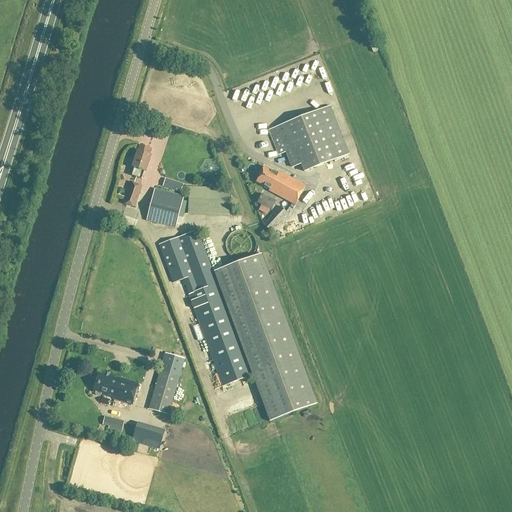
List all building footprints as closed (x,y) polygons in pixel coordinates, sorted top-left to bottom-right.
[(254,93),(264,96),(266,90),(256,87),(254,93)] [(332,101),(337,97),(330,88),(326,92),(332,101)] [(249,90),(246,94),(255,101),(258,96),(249,90)] [(242,93),(238,98),(248,104),(251,99),(242,93)] [(239,107),(233,115),(243,123),(249,114),(240,107),(243,103),(234,95),(230,100),(239,107)] [(307,101),(304,105),(310,110),(314,106),(307,101)] [(269,131),(278,155),(286,152),(292,168),(301,165),(304,173),(349,155),(330,107),(269,131)] [(242,132),(244,139),(257,135),(254,128),(242,132)] [(141,179),(144,171),(146,172),(151,156),(149,155),(151,149),(140,146),(138,152),(137,151),(132,167),(134,168),(132,176),(141,179)] [(330,163),(333,171),(344,167),(341,159),(330,163)] [(268,191),(295,205),(305,187),(278,172),(277,174),(265,167),(257,182),(269,189),(268,191)] [(333,186),(344,183),(342,175),(331,178),(333,186)] [(181,193),(184,187),(169,180),(166,186),(181,193)] [(342,185),(344,192),(355,189),(353,182),(342,185)] [(134,207),(140,191),(141,187),(130,183),(123,204),(134,207)] [(230,189),(189,187),(188,215),(229,217),(229,203),(230,189)] [(147,221),(176,228),(184,197),(155,189),(147,221)] [(358,203),(360,198),(366,200),(368,195),(360,192),(358,197),(352,195),(351,200),(358,203)] [(276,202),(262,194),(257,203),(272,210),(276,202)] [(324,206),(323,217),(334,218),(335,208),(344,209),(345,203),(335,202),(335,207),(324,206)] [(280,206),(263,225),(271,232),(288,214),(280,206)] [(286,228),(286,232),(302,232),(302,219),(296,219),(296,223),(282,223),(282,228),(286,228)] [(251,376),(197,231),(159,245),(173,283),(183,280),(223,387),(251,376)] [(269,422),(317,404),(261,255),(214,272),(269,422)] [(149,410),(168,415),(179,377),(160,371),(149,410)] [(92,393),(95,393),(95,395),(99,396),(101,395),(115,399),(114,400),(132,405),(138,384),(116,378),(116,379),(98,374),(92,393)] [(255,402),(244,406),(246,411),(257,407),(255,402)] [(108,427),(108,429),(122,432),(124,422),(104,418),(102,425),(108,427)] [(138,426),(133,442),(158,449),(162,433),(138,426)]
